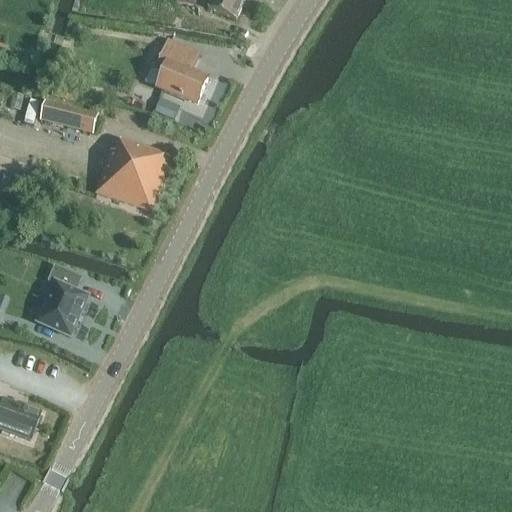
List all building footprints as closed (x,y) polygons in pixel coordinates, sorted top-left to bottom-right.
[(245,2),(239,0),(210,0),(213,1),(208,11),(236,23),(245,2)] [(200,57),(168,44),(155,76),(161,79),(156,92),(198,109),(209,81),(192,74),(200,57)] [(181,110),(161,102),(156,115),(176,123),(181,110)] [(45,105),(41,122),(100,137),(104,120),(45,105)] [(92,172),(86,192),(152,214),(170,159),(169,159),(121,143),(117,155),(112,153),(104,176),(92,172)] [(55,286),(38,325),(71,340),(89,299),(76,293),(82,281),(56,269),(50,284),(55,286)] [(0,431),(30,443),(40,415),(2,402),(0,407),(0,431)]
